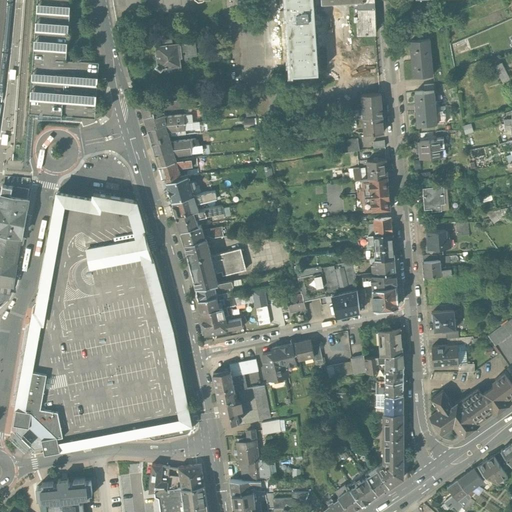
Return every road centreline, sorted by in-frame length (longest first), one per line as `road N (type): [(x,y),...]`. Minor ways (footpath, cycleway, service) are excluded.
road 1 (residential): [(413,308),(387,0)]
road 2 (tertiary): [(192,353),(131,133)]
road 3 (residential): [(192,353),(413,308)]
road 4 (unclassified): [(51,168),(0,385)]
road 5 (residential): [(442,470),(421,433),(413,308)]
road 6 (tertiary): [(131,133),(102,0)]
road 7 (unknown): [(393,76),(357,79),(334,68),(318,0)]
